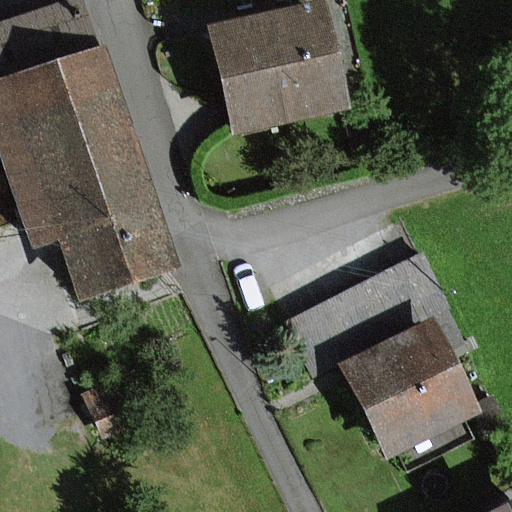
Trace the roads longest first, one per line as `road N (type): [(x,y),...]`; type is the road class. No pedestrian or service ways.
road 1 (residential): [(189,261),(511,166)]
road 2 (residential): [(309,511),(189,261)]
road 3 (residential): [(189,261),(112,0)]
